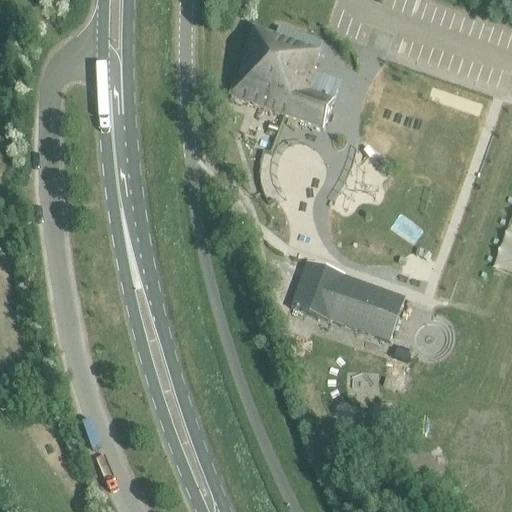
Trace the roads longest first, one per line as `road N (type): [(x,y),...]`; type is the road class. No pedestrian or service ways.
road 1 (primary): [(222,511),(150,288),(126,239)]
road 2 (primary): [(126,239),(127,293),(144,357),(200,511)]
road 3 (primary): [(126,239),(113,63)]
road 4 (unclassified): [(189,157),(185,0)]
